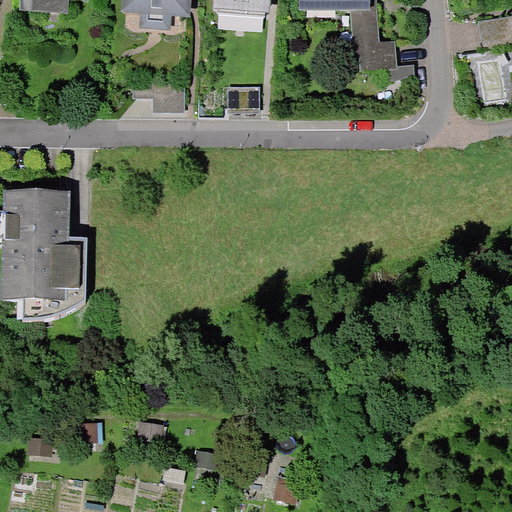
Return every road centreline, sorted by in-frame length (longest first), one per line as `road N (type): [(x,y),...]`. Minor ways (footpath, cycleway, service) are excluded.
road 1 (residential): [(0,130),(445,133)]
road 2 (residential): [(445,133),(434,0)]
